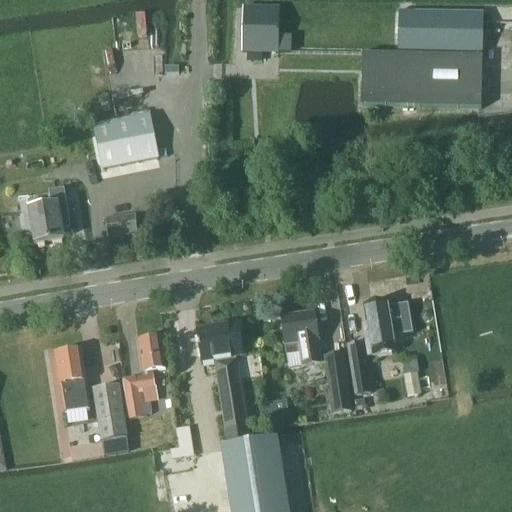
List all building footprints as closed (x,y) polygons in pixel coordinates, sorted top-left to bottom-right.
[(244,10),(243,53),(279,54),(292,54),(292,38),(280,38),(280,10),(244,10)] [(361,55),(361,56),(363,56),(362,108),(481,110),(483,14),(399,13),(398,55),(361,55)] [(149,116),(93,127),(101,171),(153,161),(158,160),(155,147),(149,116)] [(36,245),(64,239),(62,232),(70,230),(63,191),(49,193),(52,206),(29,210),(36,245)] [(108,237),(137,235),(135,216),(105,220),(108,237)] [(393,353),(389,305),(365,307),(368,326),(363,326),(366,355),(393,353)] [(326,365),(330,396),(334,417),(352,414),(349,393),(343,356),(319,360),(313,314),(281,320),(288,357),(300,355),(303,368),(326,365)] [(227,436),(248,433),(247,430),(248,430),(235,359),(245,358),(239,326),(196,332),(201,364),(215,362),(227,436)] [(144,378),(124,381),(129,415),(130,421),(147,419),(146,405),(157,403),(155,389),(152,374),(166,372),(161,338),(139,342),(144,378)] [(355,398),(363,397),(371,395),(363,345),(348,347),(355,398)] [(66,416),(91,411),(81,353),(56,356),(66,416)] [(419,373),(417,361),(403,364),(405,376),(419,373)] [(422,396),(418,374),(404,376),(408,399),(422,396)] [(106,388),(92,390),(100,443),(127,439),(119,386),(106,388)] [(176,429),(178,439),(190,437),(188,427),(176,429)] [(288,511),(277,438),(221,446),(231,511),(288,511)]
